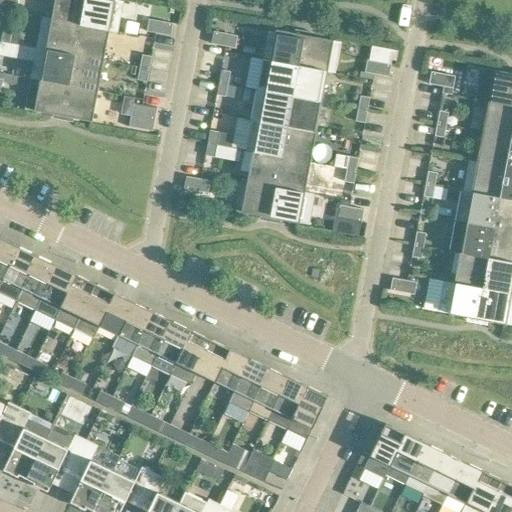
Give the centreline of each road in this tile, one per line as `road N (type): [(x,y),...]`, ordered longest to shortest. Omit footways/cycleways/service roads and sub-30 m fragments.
road 1 (residential): [(357,373),(425,0)]
road 2 (residential): [(148,273),(198,0)]
road 3 (unclassified): [(357,373),(148,273)]
road 4 (unclassified): [(148,273),(0,202)]
road 5 (unclassified): [(511,448),(367,378)]
road 6 (residential): [(303,511),(367,378)]
